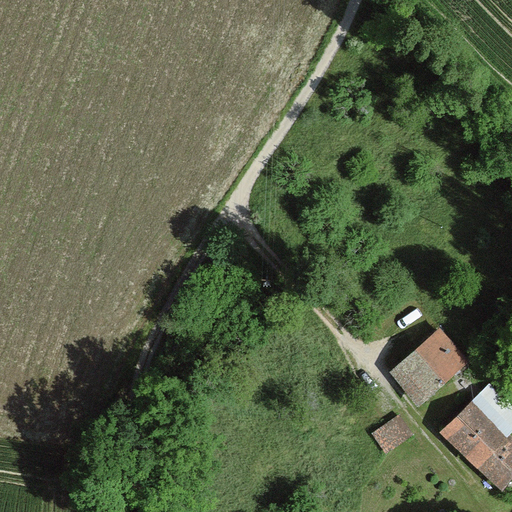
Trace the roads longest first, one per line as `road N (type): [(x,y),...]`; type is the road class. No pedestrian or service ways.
road 1 (track): [(237,198),(142,370),(138,511)]
road 2 (track): [(356,0),(314,82),(237,198)]
